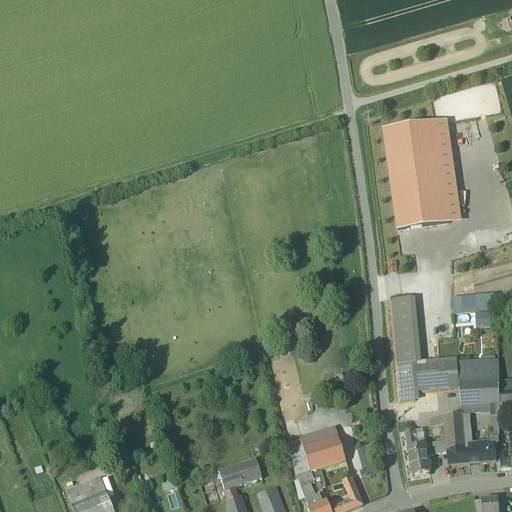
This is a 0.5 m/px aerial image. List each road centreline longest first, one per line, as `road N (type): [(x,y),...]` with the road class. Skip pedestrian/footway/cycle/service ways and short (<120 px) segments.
road 1 (track): [(0,216),(511,60)]
road 2 (tertiary): [(399,501),(327,0)]
